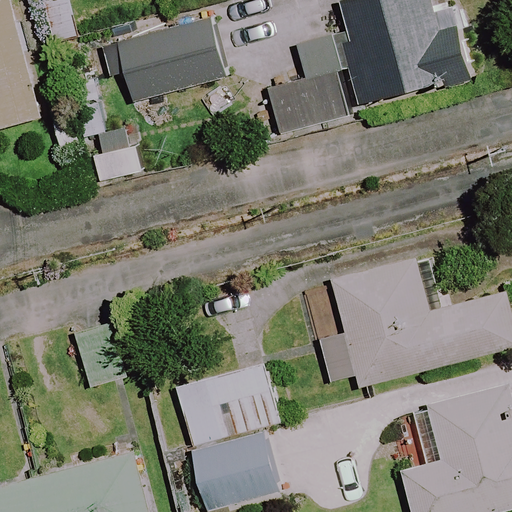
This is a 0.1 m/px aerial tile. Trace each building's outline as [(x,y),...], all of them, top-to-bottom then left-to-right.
[(0,0),(0,131),(47,119),(15,0),(0,0)] [(367,106),(438,88),(432,64),(479,53),(467,6),(430,15),(426,0),(374,0),(342,8),(367,106)] [(241,63),(213,68),(221,108),(249,102),(241,63)] [(351,120),(339,72),(274,88),(285,136),(351,120)] [(325,342),(337,387),(360,381),(362,389),(511,350),(511,328),(503,295),(440,311),(427,260),(337,282),(351,336),(325,342)] [(125,323),(81,335),(95,388),(139,377),(125,323)] [(196,448),(267,430),(287,425),(271,363),(180,386),(196,448)] [(511,426),(501,388),(434,407),(449,462),(406,474),(416,511),(504,511),(511,510),(511,426)] [(267,430),(196,448),(211,511),(283,492),(267,430)] [(156,511),(142,454),(0,489),(0,511),(156,511)]
